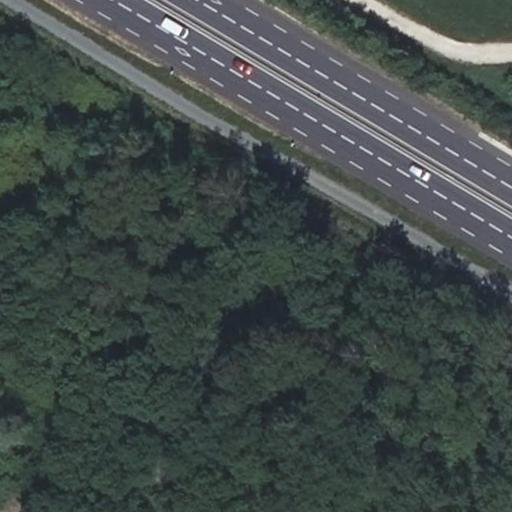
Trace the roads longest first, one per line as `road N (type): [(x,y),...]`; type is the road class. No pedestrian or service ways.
road 1 (unclassified): [(10,0),(511,297)]
road 2 (primary): [(112,0),(511,238)]
road 3 (primary): [(511,179),(200,0)]
